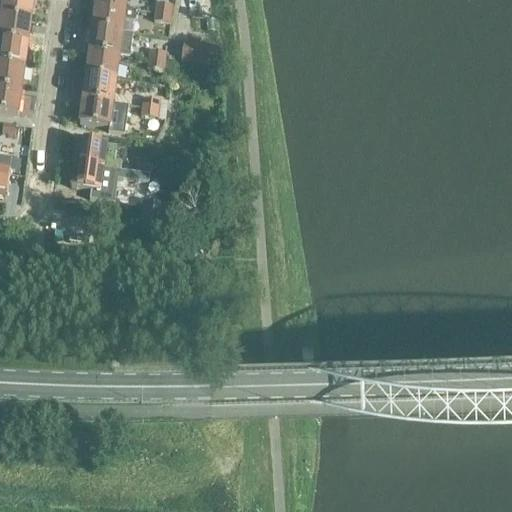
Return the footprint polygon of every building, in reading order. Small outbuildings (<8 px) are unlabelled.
[(30,22),(33,0),(3,0),(1,18),(30,22)] [(125,10),(126,0),(96,0),(96,6),(125,10)] [(134,23),(136,12),(125,10),(96,6),(92,30),(122,34),(124,21),(134,23)] [(171,17),(172,8),(156,6),(155,15),(171,17)] [(170,26),(171,17),(155,15),(154,24),(170,26)] [(0,41),(27,45),(30,22),(1,18),(0,24),(0,41)] [(119,58),(122,34),(92,30),(89,54),(119,58)] [(168,41),(169,32),(160,31),(159,39),(168,41)] [(167,50),(168,41),(159,39),(158,40),(153,39),(152,49),(167,50)] [(0,65),(24,69),(27,45),(0,41),(0,65)] [(183,64),(216,66),(218,44),(184,42),(183,64)] [(165,64),(166,55),(150,53),(149,62),(165,64)] [(115,82),(119,58),(89,54),(86,78),(115,82)] [(163,73),(165,64),(149,62),(147,71),(163,73)] [(0,89),(21,93),(24,69),(0,65),(0,89)] [(173,73),(174,66),(167,65),(166,72),(173,73)] [(112,105),(115,82),(86,78),(83,101),(112,105)] [(0,114),(17,117),(21,93),(0,89),(0,114)] [(109,130),(112,105),(83,101),(79,126),(109,130)] [(166,113),(167,104),(143,101),(142,110),(166,113)] [(165,122),(166,113),(142,110),(141,119),(142,119),(155,120),(165,122)] [(15,137),(16,129),(3,127),(2,136),(15,137)] [(103,170),(106,147),(77,143),(74,166),(103,170)] [(100,194),(103,170),(74,166),(71,190),(100,194)] [(150,177),(151,168),(138,166),(137,175),(150,177)] [(0,170),(0,200),(6,201),(10,172),(0,170)] [(160,233),(163,208),(144,206),(141,231),(160,233)]
